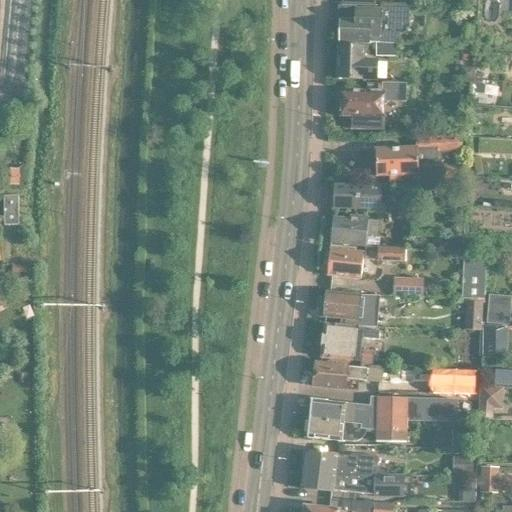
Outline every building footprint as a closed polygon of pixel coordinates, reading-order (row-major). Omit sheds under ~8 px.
[(339,22),(339,44),(367,44),(375,44),(375,45),(394,46),(394,45),(396,45),(396,39),(400,39),(405,36),(408,33),(408,25),(408,8),(379,7),(379,11),(354,10),(354,22),(339,22)] [(375,45),(374,58),(394,58),(394,46),(375,45)] [(336,48),(335,80),(374,82),(375,58),(362,57),(362,49),(336,48)] [(471,81),(472,67),(460,66),(459,80),(471,81)] [(338,117),(338,118),(350,119),(350,129),(382,130),(383,118),(383,104),(404,105),(405,86),(395,86),(365,85),(365,91),(352,91),(352,94),(339,94),(338,117)] [(414,151),(374,152),(374,179),(388,178),(389,183),(400,183),(399,177),(416,177),(416,175),(434,163),(433,154),(456,153),(456,139),(414,140),(414,151)] [(511,141),(496,140),(496,155),(511,156),(511,141)] [(482,176),(478,157),(470,159),(473,177),(482,176)] [(444,181),(454,181),(454,167),(443,167),(444,181)] [(331,190),(332,212),(380,211),(380,189),(331,190)] [(17,198),(2,198),(3,227),(17,227),(17,198)] [(332,219),(329,245),(364,248),(365,236),(375,236),(376,221),(367,220),(349,218),(349,221),(332,219)] [(462,241),(462,253),(473,254),(474,242),(462,241)] [(329,252),(326,277),(359,281),(361,261),(363,261),(364,248),(329,245),(329,252)] [(364,248),(363,261),(374,261),(374,262),(374,264),(402,265),(403,265),(404,250),(376,249),(375,249),(364,248)] [(482,303),(485,257),(460,256),(458,302),(482,303)] [(31,290),(27,280),(26,278),(24,279),(8,286),(16,303),(31,296),(34,295),(31,290)] [(393,281),(392,297),(420,298),(421,282),(393,281)] [(324,295),(322,319),(340,321),(339,327),(354,328),(355,328),(361,329),(371,329),(373,299),(357,298),(324,295)] [(508,327),(510,298),(487,296),(485,325),(506,327),(508,327)] [(462,332),(480,333),(481,304),(464,303),(462,332)] [(323,326),(320,360),(353,363),(353,360),(355,329),(355,328),(354,328),(339,327),(323,326)] [(506,327),(481,327),(481,358),(506,358),(506,327)] [(378,332),(362,331),(361,339),(377,340),(378,332)] [(359,351),(358,365),(371,366),(373,352),(361,351),(359,351)] [(346,369),(314,366),(312,388),(344,391),(345,381),(365,383),(366,371),(346,369)] [(471,397),(472,374),(432,371),(431,394),(471,397)] [(309,402),(306,421),(351,426),(358,427),(357,431),(368,432),(374,433),(374,437),(404,439),(405,423),(453,426),(454,404),(371,400),(370,409),(309,402)] [(476,419),(491,420),(491,408),(477,407),(476,419)] [(306,421),(304,440),(340,445),(340,442),(349,443),(351,426),(306,421)] [(450,431),(450,448),(469,448),(469,431),(450,431)] [(374,437),(374,444),(404,446),(404,439),(374,437)] [(345,458),(303,453),(301,472),(348,477),(355,479),(356,477),(370,480),(370,479),(373,479),(382,479),(383,468),(375,467),(376,458),(351,455),(345,458)] [(471,476),(471,459),(451,459),(451,476),(471,476)] [(479,492),(496,493),(497,468),(480,467),(479,492)] [(301,472),(299,491),(331,495),(332,491),(373,496),(373,479),(370,479),(370,480),(356,477),(355,479),(348,477),(301,472)] [(401,479),(382,479),(373,479),(373,496),(373,500),(401,500),(401,479)] [(474,491),(458,491),(457,504),(474,504),(474,491)] [(372,511),(373,507),(349,504),(337,503),(336,511),(323,511),(304,510),(303,511),(372,511)]
